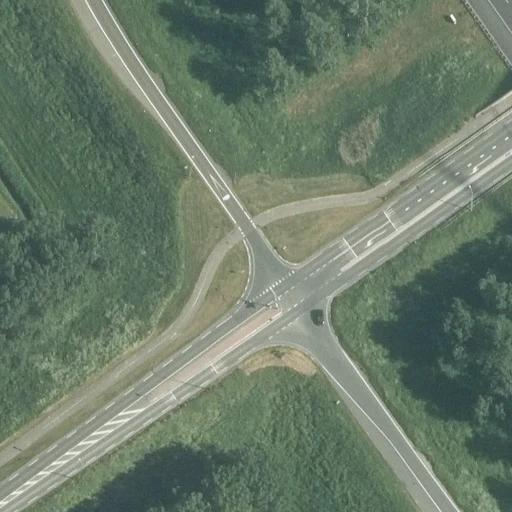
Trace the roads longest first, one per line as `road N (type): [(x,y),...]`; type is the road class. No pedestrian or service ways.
road 1 (motorway): [(95,0),(292,296)]
road 2 (secondary): [(292,296),(511,141)]
road 3 (motorway): [(292,296),(449,511)]
road 4 (secondary): [(97,432),(158,406),(276,326),(292,296)]
road 5 (secondary): [(292,296),(259,304),(143,386),(97,432)]
